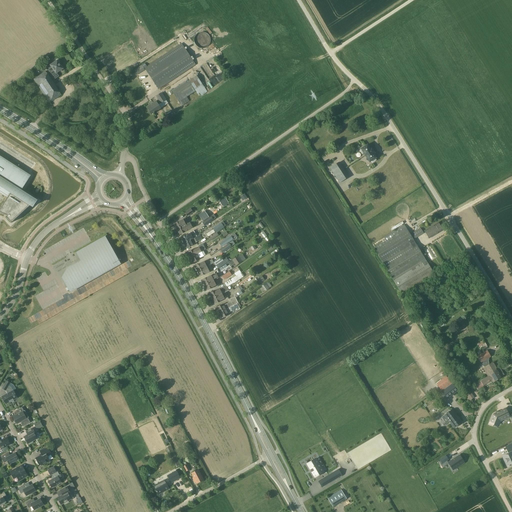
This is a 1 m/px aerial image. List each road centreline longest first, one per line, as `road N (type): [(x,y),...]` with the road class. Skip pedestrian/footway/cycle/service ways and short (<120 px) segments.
road 1 (unclassified): [(511,319),(371,93),(334,59),(297,0)]
road 2 (residential): [(212,324),(133,160),(122,157)]
road 3 (unclassified): [(122,157),(128,121),(46,0)]
road 4 (unclassified): [(511,511),(473,432),(489,402),(511,389)]
road 5 (residential): [(0,406),(57,511)]
